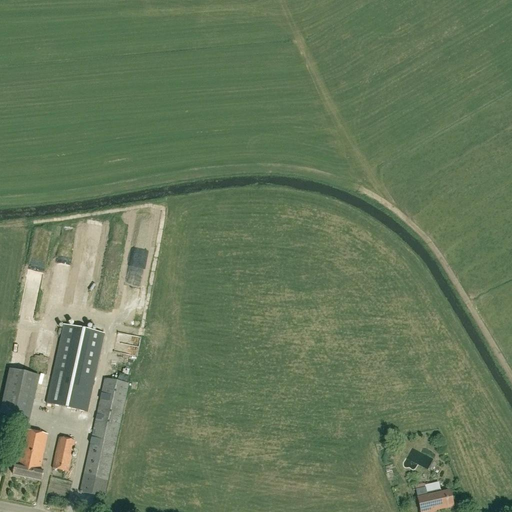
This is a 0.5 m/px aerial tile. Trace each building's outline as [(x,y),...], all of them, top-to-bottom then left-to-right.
[(130,260),(129,266),(143,267),(145,233),(131,232),(130,253),(137,254),(137,261),(130,260)] [(87,413),(104,335),(63,326),(46,404),(87,413)] [(10,371),(0,414),(29,420),(38,377),(10,371)] [(104,498),(129,385),(105,380),(80,493),(104,498)] [(41,482),(43,472),(40,471),(47,436),(26,431),(19,461),(18,461),(17,466),(15,466),(13,475),(41,482)] [(52,469),(68,473),(75,441),(59,438),(52,469)] [(420,511),(430,511),(436,511),(453,507),(450,491),(441,493),(440,490),(427,493),(425,488),(416,490),(420,511)]
